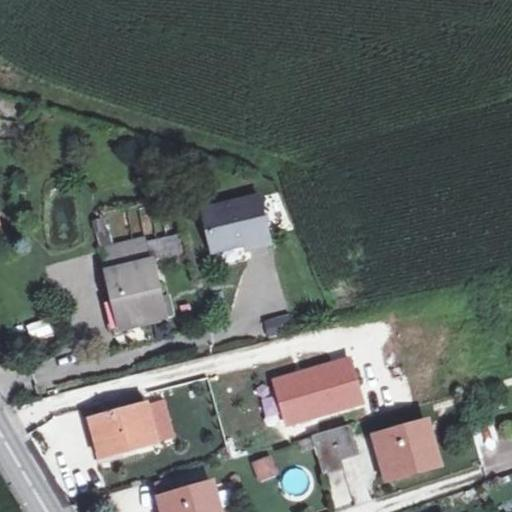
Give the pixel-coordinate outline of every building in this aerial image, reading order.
[(260,197),(203,211),(213,252),(248,243),(270,238),(260,197)] [(270,238),(248,243),(250,249),(272,244),(270,238)] [(119,300),(127,327),(169,316),(152,258),(105,270),(114,301),(119,300)] [(119,300),(114,301),(103,304),(112,332),(127,327),(119,300)] [(295,333),(292,315),(266,320),(269,338),(295,333)] [(35,340),(54,332),(47,318),(29,326),(35,340)] [(98,418),(107,455),(161,441),(150,404),(98,418)] [(355,421),(338,425),(346,457),(363,452),(355,421)] [(398,470),(441,458),(433,423),(389,435),(398,470)] [(338,425),(319,431),(329,469),(347,464),(346,457),(338,425)] [(260,481),(277,475),(271,457),(254,463),(260,481)] [(441,458),(398,470),(399,476),(443,465),(441,458)] [(304,492),(306,474),(285,472),(283,489),(304,492)] [(159,495),(194,488),(192,477),(157,484),(159,495)] [(337,509),(352,504),(344,479),(329,484),(337,509)] [(221,511),(213,483),(172,495),(176,511),(221,511)]
